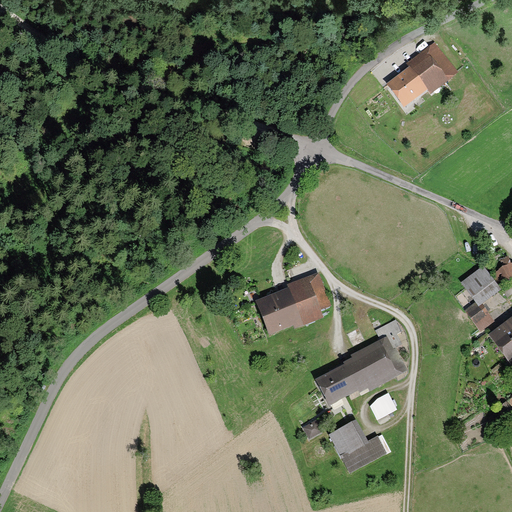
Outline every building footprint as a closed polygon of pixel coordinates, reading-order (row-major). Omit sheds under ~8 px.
[(455,75),(434,48),(384,87),(404,114),(455,75)] [(511,262),(509,255),(491,263),(499,283),(511,277),(511,262)] [(498,287),(482,265),(461,281),(475,299),(464,309),(478,328),(491,318),(478,302),(498,287)] [(291,293),(257,306),(268,337),(322,317),(319,310),(330,306),(319,277),(289,288),(291,293)] [(511,314),(488,332),(511,362),(511,360),(511,314)] [(401,372),(384,340),(315,375),(328,401),(368,381),(372,387),(401,372)] [(511,410),(505,403),(495,412),(506,424),(511,418),(511,410)] [(315,421),(302,429),(307,437),(320,430),(315,421)] [(352,422),(329,434),(350,472),(386,452),(376,433),(362,441),(352,422)]
